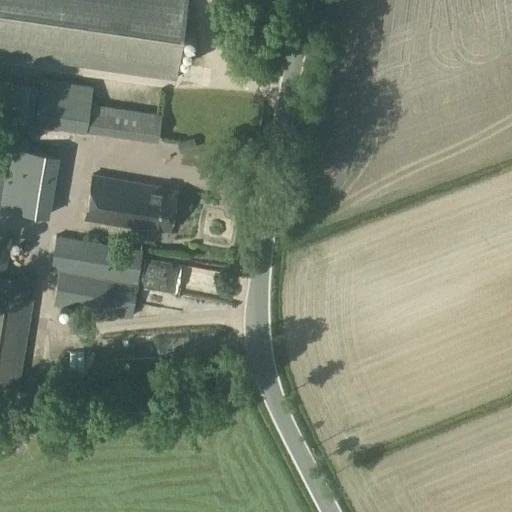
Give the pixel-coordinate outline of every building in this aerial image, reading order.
[(0,0),(0,54),(175,79),(186,0),(0,0)] [(39,87),(34,123),(85,131),(89,106),(92,86),(41,78),(39,87)] [(18,84),(13,120),(34,123),(39,87),(18,84)] [(89,106),(85,131),(147,141),(151,115),(89,106)] [(194,138),(178,143),(180,154),(197,149),(194,138)] [(0,145),(0,208),(52,217),(62,155),(0,145)] [(93,174),(86,219),(128,226),(128,228),(134,229),(133,237),(164,243),(166,233),(169,233),(176,191),(153,187),(153,184),(93,174)] [(0,230),(0,399),(16,402),(36,280),(6,273),(13,233),(0,230)] [(53,234),(48,269),(59,271),(137,283),(142,249),(53,234)] [(59,271),(53,305),(132,318),(137,283),(59,271)]
